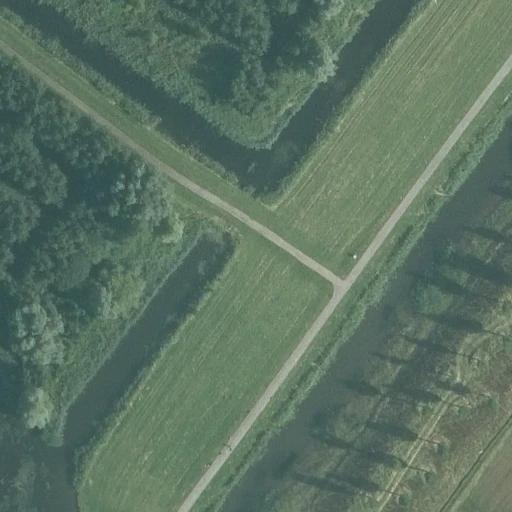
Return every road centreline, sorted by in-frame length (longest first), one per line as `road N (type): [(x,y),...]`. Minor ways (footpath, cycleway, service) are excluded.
road 1 (track): [(181,511),(511,55)]
road 2 (track): [(511,314),(463,351),(464,377),(373,511)]
